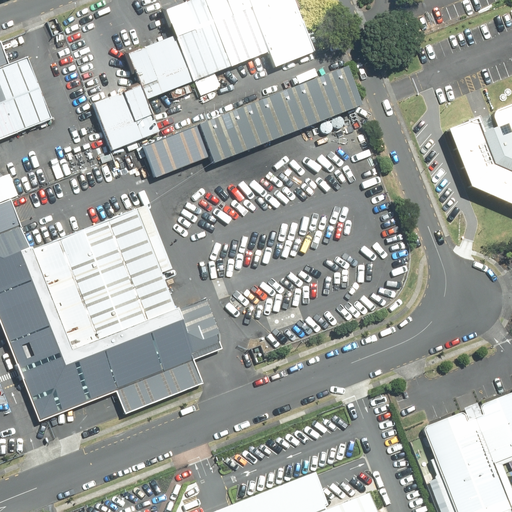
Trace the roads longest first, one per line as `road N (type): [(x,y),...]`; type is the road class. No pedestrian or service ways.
road 1 (unclassified): [(338,0),(441,260),(442,311),(395,346),(0,503)]
road 2 (unknown): [(0,153),(61,123),(18,12)]
